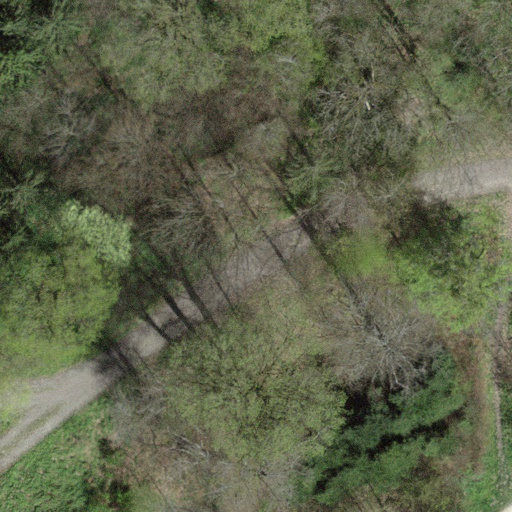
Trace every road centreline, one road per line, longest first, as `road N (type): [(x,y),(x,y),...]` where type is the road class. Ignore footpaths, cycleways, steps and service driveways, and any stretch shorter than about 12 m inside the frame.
road 1 (track): [(0,451),(77,378),(215,278),(413,183),(511,162)]
road 2 (track): [(499,511),(496,421),(511,233)]
